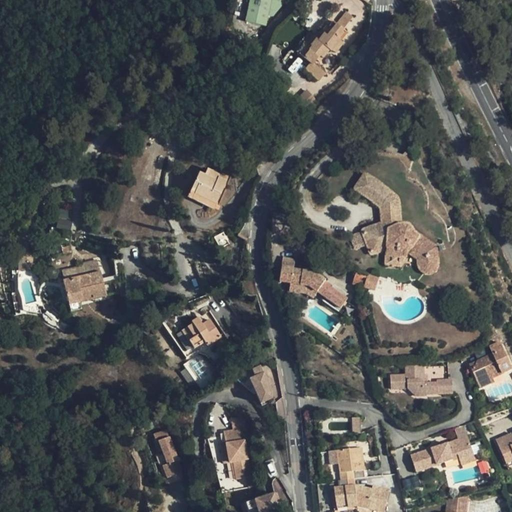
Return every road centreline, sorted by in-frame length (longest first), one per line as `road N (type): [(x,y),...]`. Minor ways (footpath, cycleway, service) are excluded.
road 1 (unclassified): [(380,0),(365,72),(281,164),(258,216),(256,245),(291,400),(302,511)]
road 2 (residential): [(390,0),(511,244)]
road 3 (unknown): [(256,245),(235,260),(195,237),(199,283),(147,262)]
road 4 (secondary): [(439,0),(511,152)]
